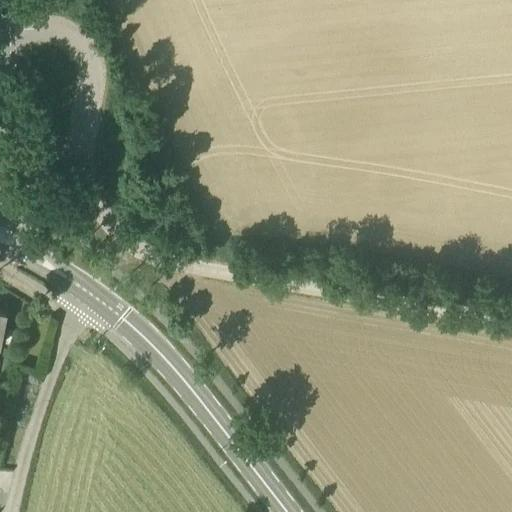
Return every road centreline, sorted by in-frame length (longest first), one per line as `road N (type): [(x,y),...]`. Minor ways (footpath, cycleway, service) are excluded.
road 1 (unclassified): [(511,327),(151,258),(125,245),(82,180),(86,52),(48,31),(0,33)]
road 2 (tertiary): [(282,511),(203,405),(88,289)]
road 3 (unclassified): [(88,289),(37,413),(11,511)]
